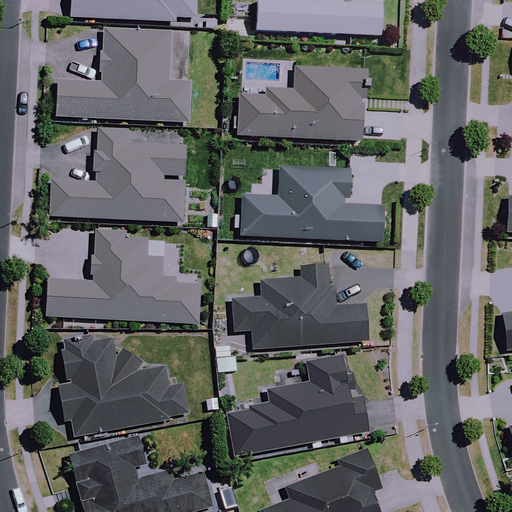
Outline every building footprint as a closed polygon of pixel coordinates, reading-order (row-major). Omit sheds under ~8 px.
[(67,0),(66,21),(173,24),(173,20),(194,21),(194,0),(67,0)] [(261,0),(261,3),(254,2),(253,33),(378,39),(379,9),(342,7),(341,0),(261,0)] [(104,55),(99,55),(98,74),(103,74),(102,86),(54,84),(52,119),(186,125),(188,86),(167,85),(170,37),(105,34),(104,55)] [(362,72),(294,70),(294,93),(265,93),(265,99),(237,98),(235,139),(360,143),(362,72)] [(163,178),(183,179),(184,149),(128,146),(129,133),(98,131),(95,185),(50,183),(48,218),(179,225),(181,188),(163,187),(163,178)] [(348,172),(266,169),(266,185),(252,185),(251,199),(241,198),(239,239),(380,244),(381,210),(346,208),(348,172)] [(218,188),(186,187),(184,231),(216,233),(218,188)] [(511,200),(503,200),(501,234),(511,234),(511,200)] [(94,259),(89,259),(88,279),(93,279),(92,284),(44,282),(42,318),(196,326),(198,286),(161,284),(163,244),(144,243),(145,236),(95,233),(94,259)] [(363,307),(337,309),(335,288),(328,288),(326,268),(304,269),(305,280),(260,283),(261,299),(231,301),(233,333),(251,332),(252,351),(366,343),(363,307)] [(511,315),(498,317),(502,352),(511,351),(511,315)] [(168,390),(165,369),(135,374),(141,365),(120,351),(114,359),(111,341),(81,340),(82,346),(65,349),(65,353),(60,354),(65,384),(55,386),(62,424),(71,422),(75,439),(170,422),(169,418),(187,415),(182,387),(168,390)] [(235,373),(232,346),(213,349),(216,375),(235,373)] [(354,400),(353,395),(350,379),(343,380),(339,359),(305,365),(309,385),(268,394),(270,408),(226,417),(235,460),(367,434),(360,399),(354,400)] [(82,508),(82,511),(200,511),(213,509),(203,475),(173,483),(170,473),(138,482),(134,470),(144,467),(135,438),(68,456),(74,482),(77,489),(82,508)] [(323,475),(318,462),(298,470),(303,482),(285,488),(289,501),(260,511),(375,511),(370,497),(379,494),(362,449),(334,460),(338,469),(323,475)]
